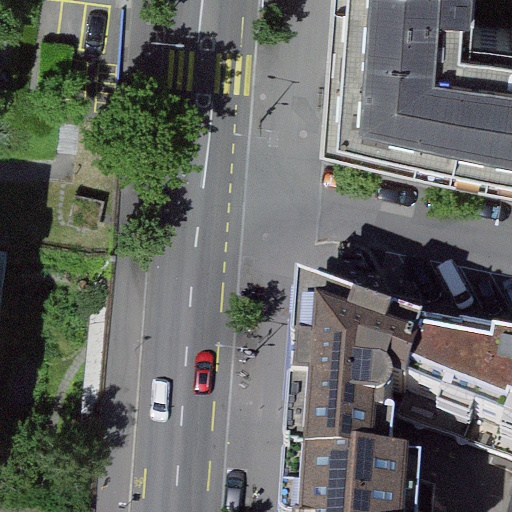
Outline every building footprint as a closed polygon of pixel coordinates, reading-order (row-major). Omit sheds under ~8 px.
[(511,31),(479,27),(481,0),(336,0),(327,130),(459,162),(511,171),(511,31)] [(0,404),(20,245),(0,241),(0,404)] [(289,397),(286,476),(392,487),(397,437),(398,417),(425,330),(295,286),(289,397)] [(511,349),(425,330),(398,417),(511,457),(511,349)] [(286,476),(284,511),(420,511),(422,491),(392,487),(286,476)]
